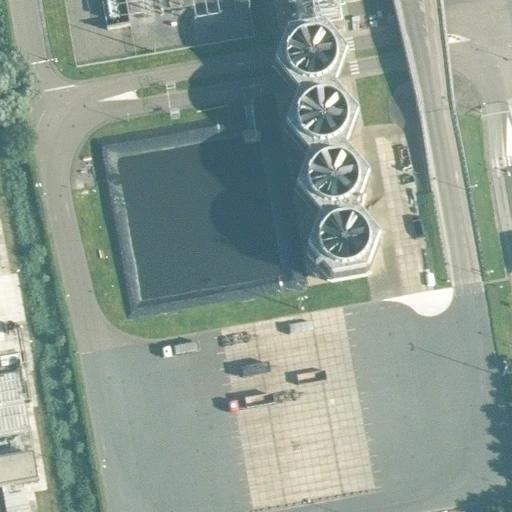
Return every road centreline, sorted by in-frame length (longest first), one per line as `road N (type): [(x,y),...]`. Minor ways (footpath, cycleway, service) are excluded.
road 1 (unknown): [(511,271),(484,95),(463,48),(95,108),(78,118),(62,155),(62,190),(95,323),(116,459),(155,511)]
road 2 (unknown): [(54,125),(103,92),(404,13),(491,10)]
road 3 (unknown): [(54,125),(42,147),(42,179),(114,511)]
road 4 (unknown): [(278,511),(439,474),(471,429),(458,306),(476,305)]
road 5 (unknown): [(370,511),(460,492),(482,481),(496,457),(476,305)]
road 6 (unknown): [(23,0),(54,125)]
